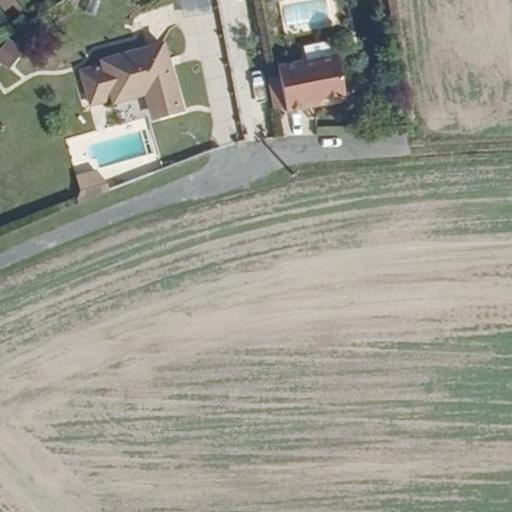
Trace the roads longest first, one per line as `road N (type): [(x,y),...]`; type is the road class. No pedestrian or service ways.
road 1 (residential): [(382,155),(172,183),(0,255)]
road 2 (track): [(382,155),(511,147)]
